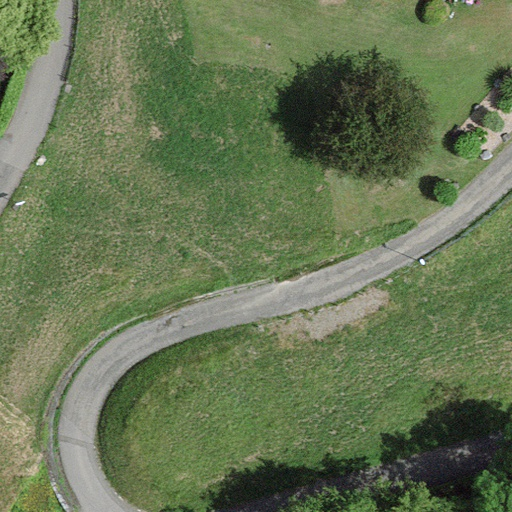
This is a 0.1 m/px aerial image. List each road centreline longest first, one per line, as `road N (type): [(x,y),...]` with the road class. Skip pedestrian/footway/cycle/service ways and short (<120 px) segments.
road 1 (residential): [(511,164),(451,231),(242,324),(82,364),(78,466),(115,511)]
road 2 (residential): [(226,511),(437,436),(511,424)]
road 3 (residential): [(0,186),(43,84),(57,0)]
